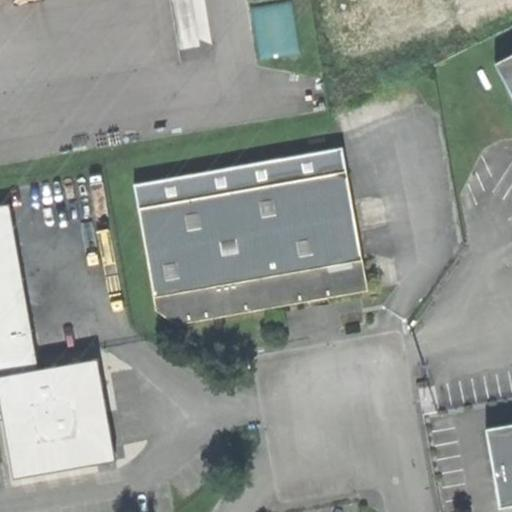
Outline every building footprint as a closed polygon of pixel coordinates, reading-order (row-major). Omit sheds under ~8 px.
[(511,57),(496,65),(511,97),(511,57)] [(134,184),(139,208),(346,171),(342,146),(134,184)] [(318,299),(368,290),(346,171),(139,208),(155,309),(177,325),(318,299)] [(0,204),(0,419),(3,419),(13,478),(97,464),(95,452),(99,447),(113,442),(107,406),(98,358),(39,369),(10,203),(0,204)] [(494,470),(501,509),(511,507),(511,427),(487,432),(494,470)] [(116,461),(113,442),(99,447),(95,452),(97,464),(116,461)]
